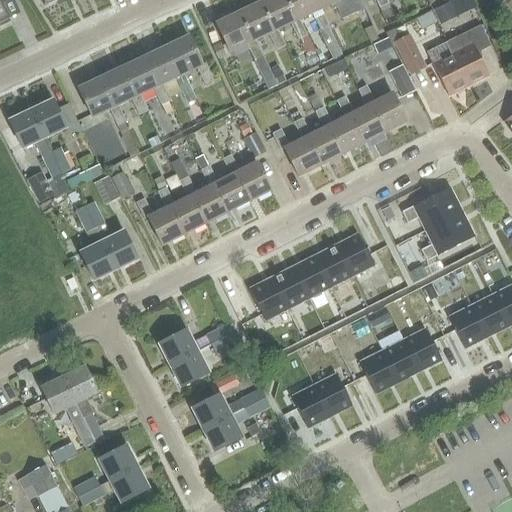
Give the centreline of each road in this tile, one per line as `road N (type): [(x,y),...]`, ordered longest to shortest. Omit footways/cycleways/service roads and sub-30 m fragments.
road 1 (residential): [(105,319),(440,147),(476,153),(511,198)]
road 2 (unclassified): [(229,511),(511,367)]
road 3 (residential): [(207,511),(105,319)]
road 4 (residential): [(0,84),(184,0)]
